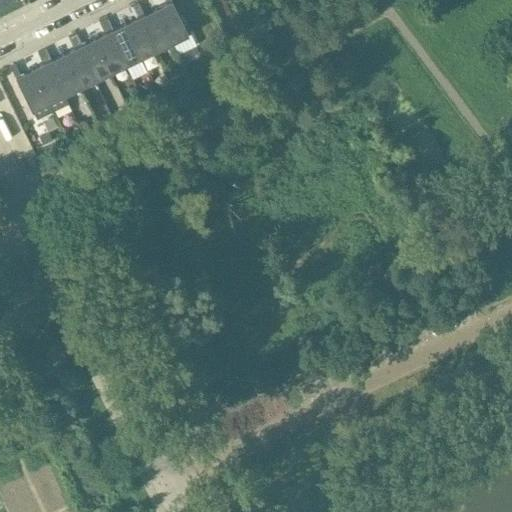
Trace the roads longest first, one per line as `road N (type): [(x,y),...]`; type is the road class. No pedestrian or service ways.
road 1 (unclassified): [(161,483),(511,312)]
road 2 (residential): [(161,483),(0,151)]
